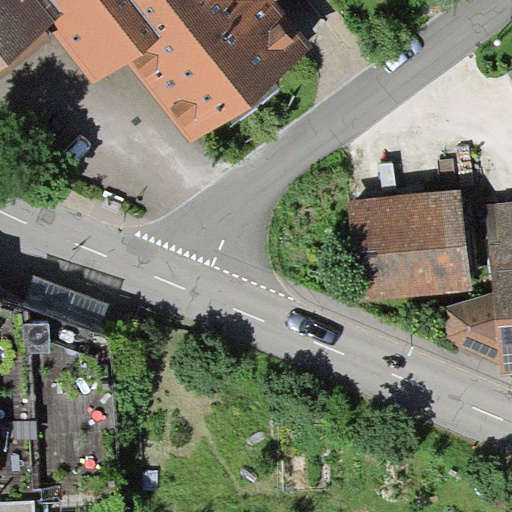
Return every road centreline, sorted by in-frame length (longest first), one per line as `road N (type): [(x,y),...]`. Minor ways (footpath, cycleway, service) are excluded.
road 1 (residential): [(202,291),(235,217),(269,171),(498,0)]
road 2 (tertiary): [(202,291),(511,418)]
road 3 (tertiary): [(0,205),(202,291)]
